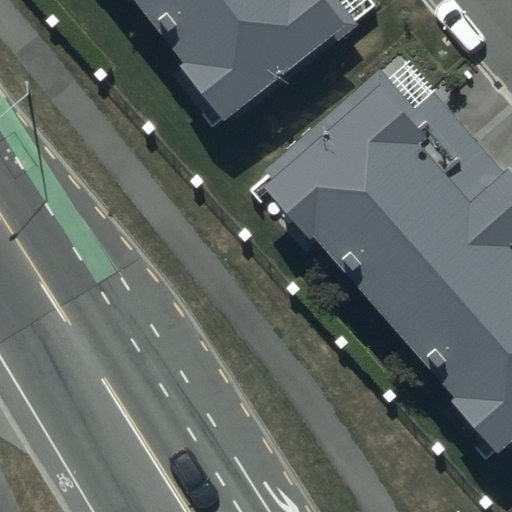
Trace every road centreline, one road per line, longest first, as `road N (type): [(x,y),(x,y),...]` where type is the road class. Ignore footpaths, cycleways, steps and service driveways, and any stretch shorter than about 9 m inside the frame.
road 1 (secondary): [(0,158),(68,201),(181,345),(288,511)]
road 2 (secondary): [(0,169),(216,511)]
road 3 (secondary): [(141,511),(0,276)]
